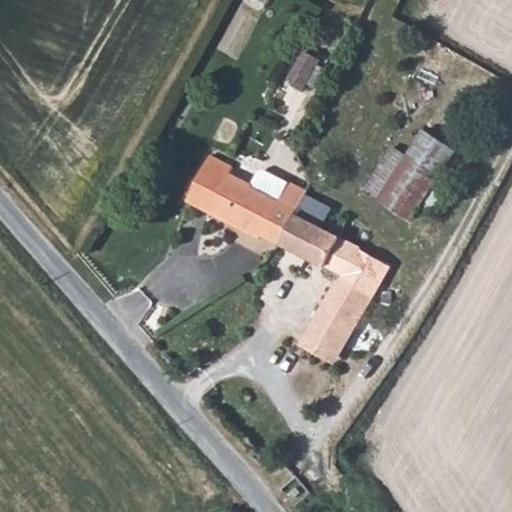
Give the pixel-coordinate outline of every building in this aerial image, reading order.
[(308,58),(293,84),(305,91),(320,65),(308,58)] [(419,125),(403,149),(391,147),(367,188),(414,217),(456,149),(419,125)] [(194,204),(265,241),(268,236),(287,246),(293,236),(300,214),(308,193),(294,183),(283,203),(256,188),(236,178),(240,170),(217,160),(194,204)] [(263,175),(256,188),(283,203),(292,186),(269,173),(263,175)] [(339,207),(308,193),(300,214),(326,229),(339,207)] [(384,263),(326,229),(300,214),(293,236),(364,278),(371,267),(379,272),(384,263)] [(376,296),(343,276),(314,324),(341,340),(347,343),(376,296)] [(341,340),(314,324),(298,350),(326,366),(341,340)]
